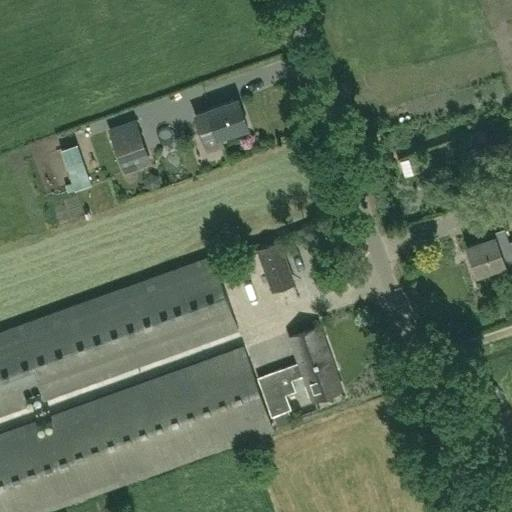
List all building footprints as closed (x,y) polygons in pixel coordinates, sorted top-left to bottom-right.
[(224,144),(222,136),(248,127),(238,99),(209,109),(209,110),(196,114),(208,149),(224,144)] [(151,162),(137,120),(111,129),(126,171),(151,162)] [(465,174),(485,167),(477,145),(457,152),(465,174)] [(511,241),(509,243),(504,229),(481,237),(483,241),(467,247),(476,274),(505,263),(510,278),(511,277),(511,241)] [(256,249),(272,291),(294,283),(279,241),(256,249)] [(212,257),(0,332),(0,415),(238,330),(212,257)] [(300,362),(258,378),(272,415),(290,408),(284,394),(295,390),(291,380),(305,375),(314,400),(343,389),(319,326),(291,337),(300,362)] [(244,348),(0,434),(0,511),(41,511),(273,429),(244,348)]
